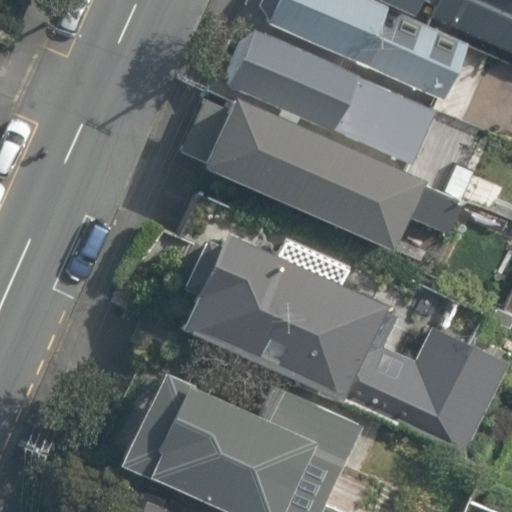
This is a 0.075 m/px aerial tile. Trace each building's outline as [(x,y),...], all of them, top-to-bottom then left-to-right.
[(454,39),(367,0),(269,0),(261,17),(430,93),(454,39)] [(424,101),(249,26),(226,80),(401,155),(424,101)] [(463,193),(224,86),(194,153),(382,237),(397,204),(447,226),(463,193)] [(394,311),(214,223),(172,310),(455,448),(504,347),(431,311),(408,358),(378,343),(394,311)] [(248,408),(150,363),(110,452),(242,511),(307,511),(352,415),(263,374),(248,408)] [(178,511),(129,494),(122,511),(178,511)]
